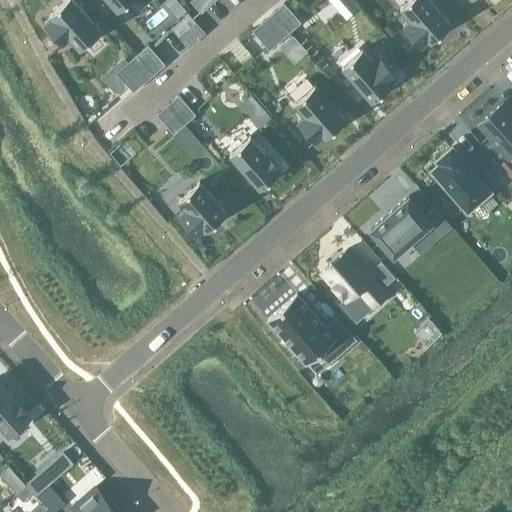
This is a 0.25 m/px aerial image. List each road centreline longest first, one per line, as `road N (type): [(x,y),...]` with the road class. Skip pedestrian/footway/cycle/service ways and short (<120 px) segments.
road 1 (residential): [(77,409),(511,30)]
road 2 (residential): [(261,0),(104,134)]
road 3 (residential): [(165,511),(77,409)]
